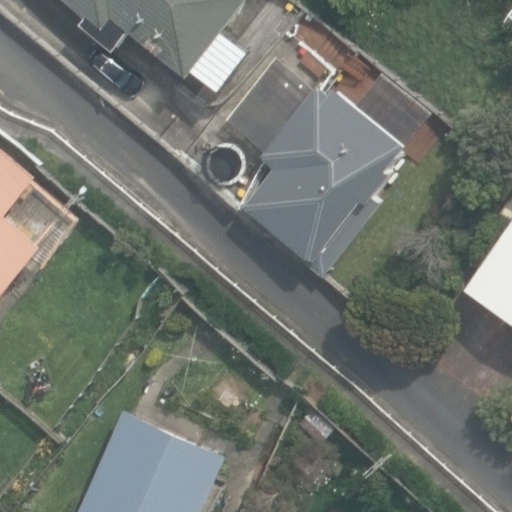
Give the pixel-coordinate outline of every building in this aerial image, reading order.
[(205,66),(232,87),(261,49),(234,28),(256,0),(82,0),(100,13),(94,21),(126,46),(142,25),(201,71),(205,66)] [(115,94),(183,149),(217,106),(149,51),(115,94)] [(441,139),(358,66),(281,154),(296,167),(267,200),(336,260),(441,139)] [(0,313),(54,247),(12,213),(45,173),(1,139),(0,140),(0,313)] [(511,237),(480,285),(511,306),(511,237)] [(210,511),(237,452),(134,408),(88,511),(210,511)]
